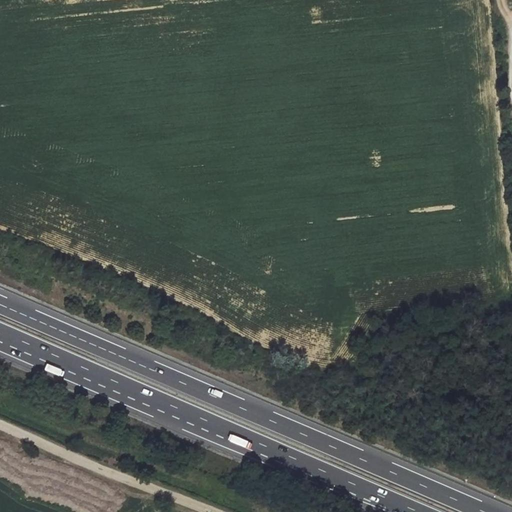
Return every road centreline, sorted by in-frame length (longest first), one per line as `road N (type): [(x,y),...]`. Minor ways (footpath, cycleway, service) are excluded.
road 1 (trunk): [(484,511),(0,304)]
road 2 (trunk): [(0,331),(418,511)]
road 3 (track): [(215,511),(0,424)]
